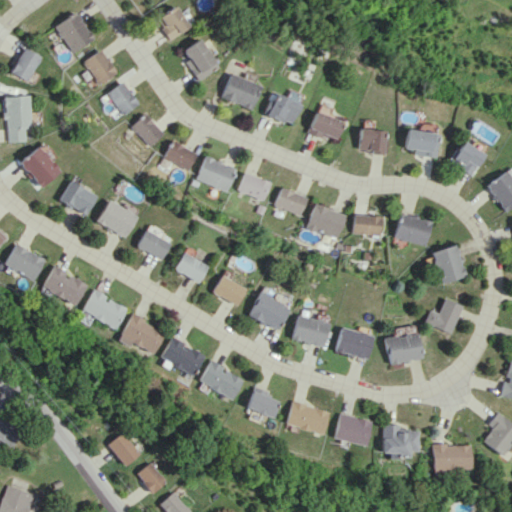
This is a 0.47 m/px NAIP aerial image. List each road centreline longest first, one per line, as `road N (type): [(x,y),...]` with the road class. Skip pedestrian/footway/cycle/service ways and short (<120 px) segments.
road 1 (residential): [(96,0),(185,113),(287,159),(444,191),(464,208),(489,260),(486,321),(457,374),(425,392),(388,396),(147,291),(10,204),(0,188),(13,17),(37,0)]
road 2 (residential): [(121,511),(101,483),(0,397)]
